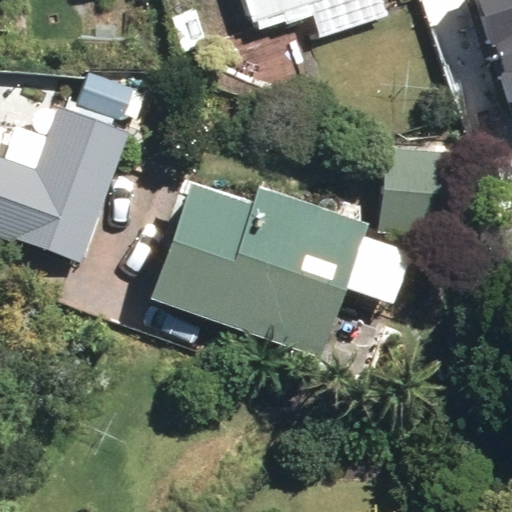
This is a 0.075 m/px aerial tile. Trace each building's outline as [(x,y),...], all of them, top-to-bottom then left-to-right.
[(223,0),(233,28),(244,24),(248,33),(300,14),(311,45),(377,21),(369,0),(223,0)] [(504,13),(499,0),(412,0),(426,39),(504,13)] [(0,243),(71,271),(124,130),(111,125),(123,94),(79,77),(63,118),(45,111),(33,143),(0,130),(0,243)] [(457,155),(368,153),(366,239),(456,240),(457,155)] [(167,188),(128,301),(304,361),(349,228),(241,191),(237,201),(188,185),(185,194),(167,188)]
